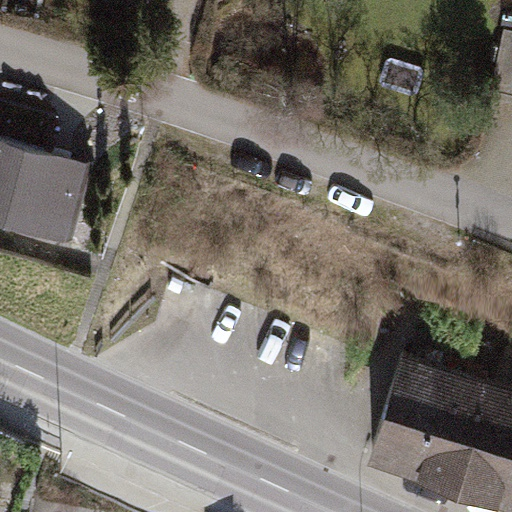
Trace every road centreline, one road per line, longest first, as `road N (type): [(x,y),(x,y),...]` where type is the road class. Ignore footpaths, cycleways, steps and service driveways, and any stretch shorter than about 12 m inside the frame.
road 1 (residential): [(511,219),(154,90),(0,45)]
road 2 (primary): [(337,511),(0,357)]
